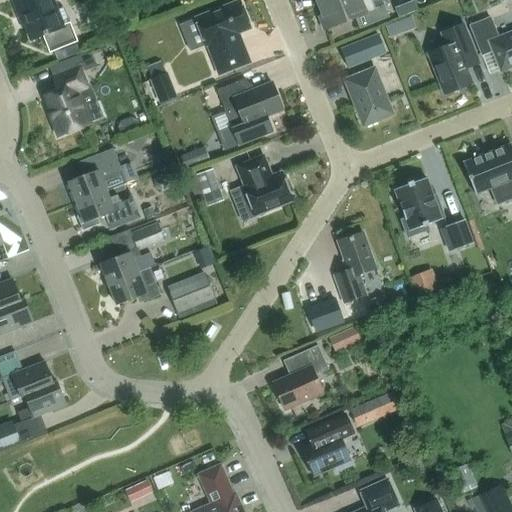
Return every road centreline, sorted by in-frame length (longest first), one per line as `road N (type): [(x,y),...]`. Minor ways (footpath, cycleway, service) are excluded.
road 1 (residential): [(0,166),(27,198),(103,376),(128,388),(208,395)]
road 2 (residential): [(208,395),(344,170)]
road 3 (residential): [(276,0),(344,170)]
road 4 (residential): [(344,170),(511,103)]
road 5 (residential): [(208,395),(241,408),(286,511)]
